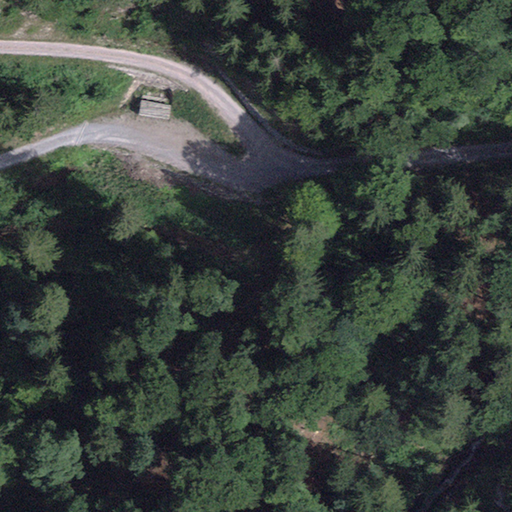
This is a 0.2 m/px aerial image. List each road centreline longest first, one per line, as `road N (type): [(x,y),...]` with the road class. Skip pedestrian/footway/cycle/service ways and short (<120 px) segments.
road 1 (track): [(511,148),(282,169),(163,131),(119,129),(0,163)]
road 2 (track): [(231,155),(224,112),(174,68),(0,49)]
